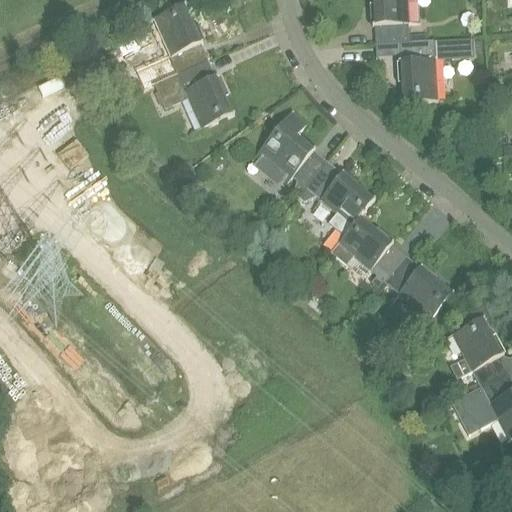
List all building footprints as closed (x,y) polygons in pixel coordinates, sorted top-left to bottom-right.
[(410,45),(410,44),(407,0),(371,0),(373,30),(375,30),(376,48),(400,46),(410,45)] [(153,21),(177,77),(209,63),(202,46),(204,46),(187,6),(153,21)] [(435,63),(455,62),(474,61),(473,42),(450,43),(450,42),(410,44),(410,45),(400,46),(401,64),(399,64),(401,106),(438,104),(435,63)] [(216,79),(209,63),(177,77),(154,87),(165,112),(177,106),(188,102),(201,132),(235,117),(218,78),(216,79)] [(292,112),(282,124),(252,162),(286,188),(292,180),(298,184),(294,196),(299,200),(328,165),(314,154),(316,151),(299,138),(308,126),(292,112)] [(377,201),(344,175),(342,177),(328,165),(299,200),(304,205),(316,199),(321,202),(320,204),(336,217),(330,225),(346,238),(347,238),(362,219),(362,220),(377,201)] [(347,238),(346,238),(332,256),(346,267),(353,259),(378,278),(371,286),(379,292),(407,259),(392,247),(394,245),(362,220),(362,219),(347,238)] [(386,297),(392,290),(432,322),(455,294),(422,268),(420,270),(407,259),(385,284),(379,292),(386,297)] [(481,390),(511,373),(511,368),(505,357),(486,320),(490,318),(484,306),(456,320),(462,331),(453,336),(466,363),(452,370),(459,383),(473,376),(478,385),(480,390),(481,390)] [(511,373),(481,390),(480,390),(454,403),(463,420),(472,416),(481,432),(498,423),(508,443),(511,440),(511,373)]
